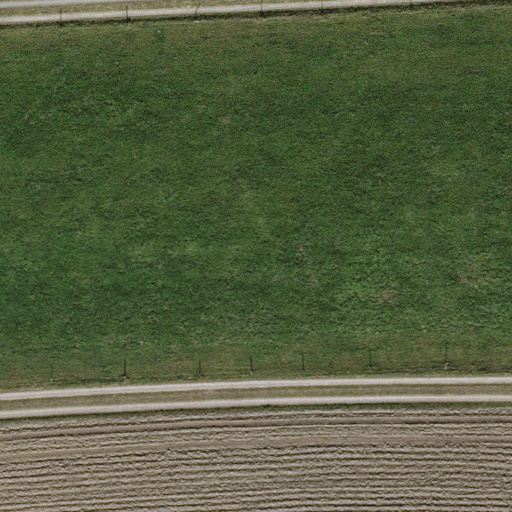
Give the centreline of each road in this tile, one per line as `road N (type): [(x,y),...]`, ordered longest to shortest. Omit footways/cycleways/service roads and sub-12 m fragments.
road 1 (track): [(0,416),(107,404),(511,395)]
road 2 (track): [(0,15),(289,0)]
